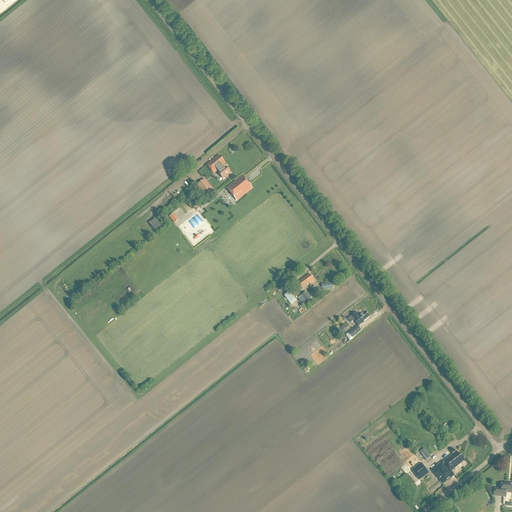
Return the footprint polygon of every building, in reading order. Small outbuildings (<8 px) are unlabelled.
[(218,157),(207,165),(214,174),(218,171),(219,173),(218,174),(223,180),(231,174),(226,167),(225,168),(223,166),(226,164),(221,158),(219,159),(218,157)] [(253,189),(243,177),(227,189),(237,201),(253,189)] [(204,180),(197,186),(206,198),(214,192),(204,180)] [(179,221),(174,215),(170,218),(175,224),(179,221)] [(150,225),(155,231),(161,227),(156,220),(150,225)] [(300,284),(298,286),(300,289),(302,288),(303,289),(310,284),(311,285),(315,281),(311,276),(310,277),(309,275),(299,283),(300,284)] [(323,291),(333,290),(332,283),(321,285),(323,291)] [(291,292),(285,297),(291,305),(297,301),(291,292)] [(303,297),(306,302),(311,298),(308,293),(303,297)] [(356,313),(351,317),(360,328),(362,326),(365,323),(364,322),(369,318),(366,313),(364,314),(363,313),(359,316),(356,313)] [(358,334),(354,330),(348,334),(352,339),(358,334)] [(426,461),(431,457),(424,449),(419,452),(426,461)] [(450,457),(443,462),(445,464),(441,467),(439,465),(432,471),(440,482),(429,491),(432,493),(443,485),(451,479),(450,477),(453,475),(451,473),(458,467),(458,466),(465,461),(460,455),(459,456),(457,453),(451,457),(450,457)] [(411,471),(420,481),(429,473),(421,463),(411,471)] [(511,493),(511,484),(502,484),(502,489),(494,489),(494,496),(506,497),(506,493),(511,493)]
